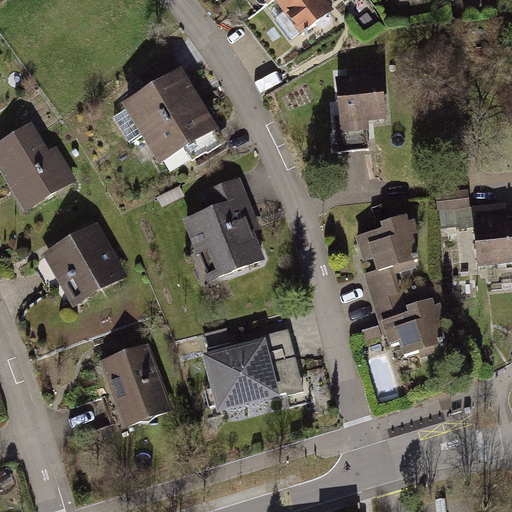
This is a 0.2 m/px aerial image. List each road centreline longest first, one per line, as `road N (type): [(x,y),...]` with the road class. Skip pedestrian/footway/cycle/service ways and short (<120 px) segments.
road 1 (residential): [(176,0),(232,68),(292,197),(371,475)]
road 2 (residential): [(51,511),(0,336)]
road 3 (residential): [(511,435),(371,475)]
road 4 (residential): [(371,475),(251,511)]
